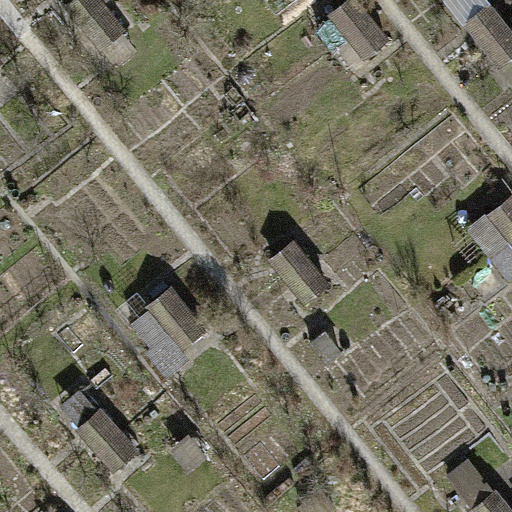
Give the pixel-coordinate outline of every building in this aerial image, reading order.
[(373,0),(335,0),(327,5),(355,57),(393,37),(373,0)] [(511,16),(500,0),(458,0),(501,60),(511,51),(511,16)] [(511,186),(471,217),(511,271),(511,270),(511,186)] [(167,288),(136,313),(174,360),(205,335),(167,288)] [(94,387),(69,410),(119,464),(144,441),(94,387)] [(449,480),(486,511),(511,511),(511,493),(469,456),(449,480)]
